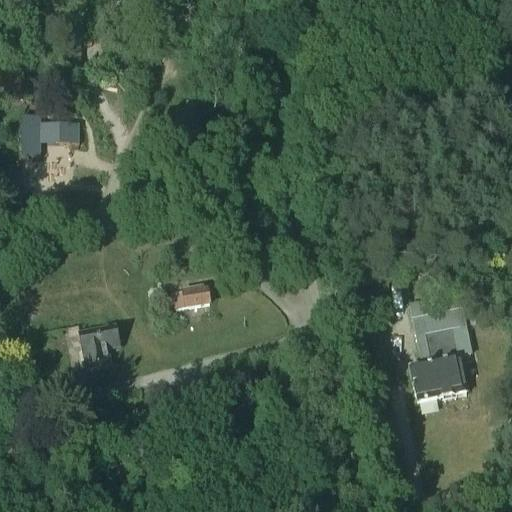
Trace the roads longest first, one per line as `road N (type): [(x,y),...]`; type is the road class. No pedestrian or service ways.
road 1 (unclassified): [(356,511),(251,0)]
road 2 (track): [(320,341),(73,397)]
road 3 (track): [(104,230),(163,56),(160,0)]
road 4 (track): [(182,371),(204,446),(204,511)]
